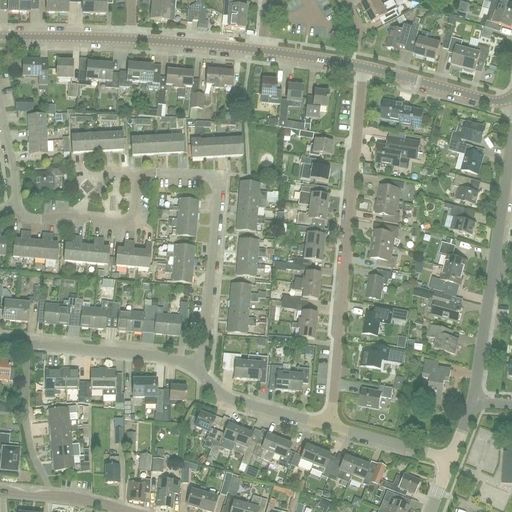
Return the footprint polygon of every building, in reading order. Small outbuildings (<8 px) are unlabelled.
[(7,13),(18,13),(18,0),(1,0),(8,0),(7,13)] [(18,0),(18,13),(29,13),(29,1),(36,1),(36,0),(18,0)] [(45,0),(46,13),(57,14),(56,0),(45,0)] [(56,0),(57,14),(68,14),(68,0),(56,0)] [(82,0),(82,14),(94,15),(94,0),(82,0)] [(105,0),(94,0),(94,15),(106,15),(105,0)] [(151,0),(150,8),(175,10),(175,0),(151,0)] [(223,16),(246,18),(247,7),(239,6),(240,1),(233,0),(223,0),(224,0),(223,16)] [(371,0),(361,5),(366,15),(383,6),(380,1),(381,0),(371,0)] [(495,13),(496,13),(511,17),(511,6),(505,4),(505,0),(489,0),(488,3),(491,4),(489,11),(495,13)] [(188,9),(188,11),(199,12),(200,4),(198,4),(188,9)] [(199,12),(198,22),(198,25),(204,26),(205,10),(206,10),(206,7),(201,4),(200,4),(199,12)] [(383,6),(366,15),(372,25),(384,18),(387,24),(398,18),(392,8),(386,12),(383,6)] [(150,8),(150,20),(170,21),(175,21),(175,10),(150,8)] [(192,21),(198,22),(199,12),(188,11),(186,23),(192,24),(192,21)] [(484,15),(481,25),(485,26),(485,28),(496,32),(498,26),(511,29),(511,25),(511,17),(496,13),(495,13),(489,11),(487,17),(484,15)] [(223,16),(222,24),(226,26),(228,26),(227,28),(245,29),(246,18),(223,16)] [(414,23),(412,28),(409,40),(415,41),(420,25),(419,25),(420,20),(416,19),(414,24),(414,23)] [(406,52),(409,40),(412,28),(406,26),(404,32),(391,28),(386,48),(400,52),(400,51),(406,52)] [(442,49),(448,51),(452,38),(453,34),(446,32),(442,49)] [(470,43),(478,45),(480,39),(472,37),(470,43)] [(414,56),(425,59),(430,41),(419,38),(414,56)] [(451,66),(463,69),(468,51),(461,49),(463,41),(452,38),(448,51),(455,53),(451,66)] [(441,44),(430,41),(425,59),(436,61),(441,44)] [(474,72),(475,72),(479,59),(485,61),(489,48),(478,45),(477,48),(470,46),(468,51),(463,69),(464,69),(463,70),(464,72),(472,74),(474,73),(474,72)] [(39,86),(39,91),(46,91),(46,86),(47,86),(47,62),(39,62),(22,62),(22,78),(39,78),(39,86)] [(71,79),(72,62),(56,62),(56,79),(71,79)] [(85,81),(98,82),(100,64),(87,63),(86,72),(79,71),(78,85),(77,86),(85,87),(85,81)] [(113,65),(100,64),(98,82),(106,83),(105,88),(118,90),(118,88),(119,75),(112,74),(113,65)] [(132,83),(139,84),(140,65),(128,64),(127,74),(119,73),(119,75),(118,88),(131,89),(132,83)] [(153,66),(140,65),(139,84),(147,84),(146,90),(159,91),(160,76),(152,76),(153,66)] [(173,89),(177,90),(178,90),(179,73),(166,71),(165,86),(173,87),(173,89)] [(213,89),(219,90),(220,72),(206,71),(205,86),(213,87),(213,89)] [(233,73),(220,72),(219,90),(223,90),(223,88),(232,88),(233,73)] [(191,89),(193,74),(179,73),(178,90),(177,90),(177,99),(184,100),(185,88),(191,89)] [(260,103),(280,105),(280,104),(281,91),(275,90),(276,81),(262,80),(260,103)] [(76,99),(77,86),(78,85),(69,84),(67,98),(76,99)] [(280,105),(279,116),(278,122),(285,123),(287,107),(292,108),(293,103),(300,103),(302,87),(288,86),(286,104),(280,104),(280,105)] [(159,91),(157,105),(157,118),(161,118),(165,118),(165,105),(164,105),(165,91),(159,91)] [(318,120),(320,108),(326,109),(328,93),(314,92),(313,99),(307,98),(305,119),(318,120)] [(190,109),(203,110),(204,95),(191,94),(190,109)] [(389,120),(401,122),(404,106),(384,103),(382,116),(387,117),(389,120)] [(404,106),(401,122),(400,125),(412,127),(416,125),(421,126),(423,112),(404,109),(404,106)] [(27,130),(45,130),(45,117),(27,118),(27,130)] [(481,144),(486,129),(467,124),(464,135),(454,132),(451,142),(464,145),(465,140),(481,144)] [(46,142),(45,130),(27,130),(28,143),(46,142)] [(14,141),(26,140),(26,131),(14,131),(14,141)] [(312,140),(313,134),(299,132),(298,138),(312,140)] [(388,146),(379,144),(375,164),(400,168),(401,157),(417,160),(420,141),(420,142),(404,140),(405,134),(391,132),(391,137),(389,136),(388,146)] [(123,134),(109,135),(110,153),(124,152),(123,134)] [(97,135),(84,136),(85,154),(98,154),(97,135)] [(109,135),(97,135),(98,154),(110,153),(109,135)] [(85,154),(84,136),(71,137),(72,155),(85,154)] [(169,137),(156,138),(157,156),(170,156),(169,137)] [(182,137),(169,137),(170,156),(183,155),(182,137)] [(156,138),(144,139),(145,157),(157,156),(156,138)] [(145,157),(144,139),(131,140),(132,158),(145,157)] [(230,158),(229,140),(216,141),(217,159),(230,158)] [(242,140),(229,140),(230,158),(243,158),(242,140)] [(330,157),(333,143),(314,140),(313,145),(311,145),(309,155),(319,157),(319,155),(330,157)] [(203,142),(204,160),(217,159),(216,141),(203,142)] [(47,155),(46,142),(28,143),(28,156),(47,155)] [(204,160),(203,142),(190,142),(191,160),(204,160)] [(451,142),(448,151),(466,156),(462,172),(477,176),(482,157),(471,154),(472,148),(464,145),(451,142)] [(330,170),(322,168),(323,162),(301,158),(300,164),(312,166),(309,179),(327,183),(330,170)] [(65,167),(62,167),(47,167),(47,174),(34,175),(34,191),(54,190),(53,177),(69,176),(69,168),(65,169),(65,167)] [(447,178),(455,180),(453,187),(459,189),(456,201),(476,206),(479,193),(469,190),(471,180),(456,176),(448,174),(447,178)] [(380,187),(378,201),(399,204),(401,190),(404,191),(405,184),(389,182),(388,188),(380,187)] [(241,183),(240,195),(267,198),(267,197),(267,193),(259,192),(260,184),(241,183)] [(300,194),(298,206),(310,207),(309,208),(326,210),(328,198),(315,196),(316,190),(301,188),(300,194)] [(267,198),(240,195),(238,207),(258,209),(258,202),(266,203),(267,198)] [(178,212),(178,213),(197,214),(199,202),(179,200),(178,208),(170,207),(170,211),(178,212)] [(378,201),(377,207),(375,208),(374,212),(376,213),(376,215),(383,217),(383,223),(398,225),(399,219),(397,218),(399,204),(378,201)] [(473,236),(476,224),(466,221),(468,210),(453,206),(450,217),(457,219),(453,231),(473,236)] [(258,209),(238,207),(237,219),(265,222),(265,217),(263,217),(257,217),(258,209)] [(325,222),(326,210),(309,208),(309,215),(298,214),(296,225),(311,227),(312,221),(325,222)] [(196,226),(197,214),(178,213),(177,220),(169,220),(169,224),(196,226)] [(264,226),(265,222),(237,219),(236,232),(255,234),(256,225),(264,226)] [(195,239),(196,226),(169,224),(168,227),(176,228),(176,231),(172,231),(172,236),(176,236),(176,237),(195,239)] [(375,231),(373,246),(393,249),(395,235),(398,236),(399,229),(384,227),(383,232),(375,231)] [(307,235),(305,247),(305,248),(323,250),(324,238),(314,236),(315,230),(299,228),(298,233),(307,235)] [(12,258),(23,259),(26,233),(20,232),(20,240),(14,240),(12,258)] [(30,233),(26,233),(23,259),(34,260),(36,242),(30,242),(30,233)] [(41,243),(36,242),(34,260),(45,261),(47,234),(42,234),(41,243)] [(53,235),(47,234),(45,261),(56,262),(57,244),(52,244),(53,235)] [(63,263),(75,264),(77,238),(72,237),(72,246),(65,245),(63,263)] [(82,238),(77,238),(75,264),(85,265),(87,247),(81,247),(82,238)] [(93,248),(87,247),(85,265),(96,266),(99,240),(94,239),(93,248)] [(103,240),(99,240),(96,266),(107,267),(109,249),(102,249),(103,240)] [(239,240),(238,253),(266,255),(266,251),(258,250),(259,242),(239,240)] [(115,268),(127,269),(129,243),(124,242),(123,251),(117,250),(115,268)] [(134,243),(129,243),(127,269),(138,270),(139,252),(133,252),(134,243)] [(448,256),(444,269),(464,274),(467,262),(453,258),(456,247),(443,243),(440,254),(448,256)] [(145,253),(139,252),(138,270),(149,271),(151,245),(146,244),(145,253)] [(166,254),(166,258),(193,260),(194,248),(175,246),(174,255),(166,254)] [(294,266),(301,267),(310,268),(311,262),(321,264),(323,250),(305,248),(305,247),(298,246),(297,252),(304,254),(303,260),(295,259),(294,266)] [(392,258),(393,249),(373,246),(370,260),(378,262),(377,268),(396,271),(398,259),(392,258)] [(238,253),(237,265),(257,267),(257,259),(266,259),(266,255),(238,253)] [(192,272),(193,260),(166,258),(174,258),(173,266),(165,266),(165,263),(157,262),(157,269),(165,270),(192,272)] [(285,272),(286,264),(276,263),(275,271),(285,272)] [(264,271),(264,273),(270,274),(271,267),(265,266),(265,267),(257,267),(237,265),(236,277),(256,279),(256,271),(264,271)] [(460,287),(464,274),(444,269),(441,281),(433,279),(430,289),(444,293),(446,283),(460,287)] [(191,285),(192,272),(165,270),(164,274),(172,275),(171,283),(191,285)] [(369,277),(367,290),(366,299),(381,302),(384,285),(388,286),(388,281),(392,281),(393,274),(377,271),(376,278),(369,277)] [(303,281),(302,286),(319,289),(321,275),(306,273),(305,281),(303,281)] [(317,302),(319,289),(302,286),(295,285),(295,284),(291,284),(290,290),(294,291),(294,292),(303,293),(302,300),(317,302)] [(0,299),(1,300),(1,298),(4,299),(2,321),(15,322),(16,303),(11,303),(11,299),(10,299),(11,296),(6,291),(2,290),(3,286),(0,285),(0,299)] [(232,285),(231,297),(258,300),(266,300),(266,294),(258,293),(258,295),(250,294),(251,287),(232,285)] [(413,296),(425,299),(427,291),(415,287),(413,296)] [(24,301),(24,304),(16,303),(15,322),(27,323),(29,305),(32,305),(33,302),(39,303),(39,297),(40,289),(34,288),(33,298),(29,298),(24,301)] [(449,294),(462,298),(463,292),(451,289),(449,294)] [(278,322),(280,309),(294,311),(296,298),(282,297),(283,295),(271,293),(269,321),(278,322)] [(428,309),(434,311),(432,316),(458,324),(463,308),(450,305),(452,298),(436,293),(434,299),(431,298),(428,309)] [(43,325),(55,326),(57,306),(45,305),(46,297),(39,297),(39,303),(38,311),(44,312),(43,325)] [(231,297),(230,310),(249,311),(250,303),(258,303),(258,300),(231,297)] [(69,315),(75,315),(77,300),(69,300),(68,302),(63,301),(63,306),(57,306),(55,326),(68,327),(69,315)] [(80,328),(93,329),(94,309),(88,309),(88,305),(82,304),(83,301),(77,300),(75,315),(81,316),(80,328)] [(154,335),(166,336),(168,316),(156,315),(157,303),(151,302),(149,322),(155,323),(154,335)] [(167,313),(167,302),(158,302),(158,313),(167,313)] [(106,318),(112,318),(114,304),(101,303),(101,310),(94,309),(93,329),(104,330),(106,318)] [(180,325),(186,325),(187,311),(188,304),(182,303),(181,310),(181,317),(168,316),(166,336),(179,337),(179,336),(180,325)] [(120,304),(114,304),(112,318),(118,319),(117,331),(130,332),(131,313),(119,312),(120,304)] [(143,321),(149,322),(151,307),(144,307),(144,314),(131,313),(130,332),(142,334),(143,321)] [(387,309),(387,310),(374,308),(373,315),(366,313),(363,335),(378,338),(380,324),(388,326),(389,318),(392,318),(393,310),(387,309)] [(230,310),(228,322),(256,324),(256,320),(248,320),(249,311),(230,310)] [(299,321),(298,326),(316,328),(318,315),(303,313),(302,321),(299,321)] [(255,328),(256,324),(228,322),(227,334),(247,336),(248,328),(255,328)] [(314,341),(316,328),(298,326),(298,331),(301,331),(299,339),(314,341)] [(452,340),(454,333),(431,327),(428,338),(438,341),(435,350),(455,356),(459,342),(452,340)] [(312,360),(313,348),(302,347),(301,354),(305,354),(304,359),(312,360)] [(382,361),(388,362),(399,364),(401,351),(391,349),(391,350),(378,348),(373,347),(372,355),(364,353),(361,367),(381,371),(382,361)] [(233,381),(247,382),(248,363),(240,363),(241,357),(229,356),(228,371),(234,371),(233,381)] [(248,363),(247,382),(259,383),(260,374),(266,374),(267,359),(248,357),(248,363)] [(420,368),(422,359),(413,358),(412,366),(420,368)] [(15,369),(9,369),(10,361),(0,360),(0,380),(14,382),(15,369)] [(449,384),(451,370),(426,366),(424,380),(429,381),(427,393),(430,393),(428,404),(441,406),(445,383),(449,384)] [(275,392),(288,393),(290,375),(282,374),(283,368),(271,367),(270,383),(276,383),(275,392)] [(297,376),(290,375),(288,393),(301,394),(302,385),(308,386),(309,371),(297,370),(297,376)] [(47,383),(46,398),(54,398),(54,396),(59,395),(59,391),(66,391),(66,371),(53,371),(53,383),(47,383)] [(78,404),(84,404),(84,383),(78,383),(78,371),(66,371),(66,391),(78,391),(78,404)] [(102,391),(103,372),(90,371),(90,383),(84,383),(84,404),(90,405),(90,391),(102,391)] [(115,372),(103,372),(102,391),(102,396),(115,396),(115,404),(115,410),(124,410),(124,402),(124,395),(122,395),(122,384),(115,384),(115,372)] [(132,399),(145,399),(144,381),(132,381),(132,399)] [(144,381),(145,399),(145,405),(156,406),(156,419),(162,419),(162,416),(162,410),(163,406),(163,404),(156,403),(156,381),(144,381)] [(391,400),(393,389),(380,387),(379,394),(362,391),(360,407),(379,410),(381,399),(391,400)] [(163,404),(163,406),(177,406),(177,402),(186,402),(186,388),(170,388),(170,391),(163,391),(163,404)] [(130,416),(130,402),(124,402),(124,421),(134,421),(134,416),(130,416)] [(48,411),(49,423),(69,421),(68,415),(76,414),(76,407),(68,408),(68,409),(48,411)] [(208,418),(209,415),(198,411),(194,420),(197,421),(194,428),(202,431),(200,436),(206,438),(203,447),(210,450),(218,432),(210,429),(214,420),(208,418)] [(69,421),(49,423),(50,435),(70,433),(70,434),(78,433),(78,426),(70,427),(69,421)] [(219,429),(218,432),(210,450),(208,456),(216,459),(220,448),(229,451),(231,450),(240,430),(228,425),(225,431),(219,429)] [(123,445),(123,429),(114,429),(115,445),(123,445)] [(250,441),(252,435),(240,430),(231,450),(232,451),(231,451),(244,456),(241,464),(248,466),(252,455),(256,444),(250,441)] [(70,433),(50,435),(51,448),(71,446),(70,434),(70,433)] [(127,433),(126,452),(135,452),(136,433),(127,433)] [(0,434),(0,447),(3,448),(0,472),(16,474),(16,471),(18,472),(19,465),(17,465),(19,453),(18,453),(19,444),(10,444),(11,437),(10,437),(10,435),(0,434)] [(266,436),(262,446),(256,444),(252,455),(270,463),(273,455),(279,441),(266,436)] [(291,446),(279,441),(273,455),(279,457),(276,465),(289,470),(295,455),(289,452),(291,446)] [(51,448),(52,460),(72,458),(71,446),(51,448)] [(293,472),(295,467),(297,468),(297,467),(310,472),(310,470),(318,451),(306,446),(301,457),(295,455),(289,470),(293,472)] [(328,463),(330,456),(318,451),(310,470),(311,470),(310,472),(328,479),(334,465),(328,463)] [(511,454),(504,454),(502,485),(511,486),(511,454)] [(149,472),(150,455),(140,455),(139,471),(149,472)] [(340,468),(334,465),(328,479),(335,482),(336,479),(348,484),(350,481),(352,476),(351,476),(357,462),(344,457),(340,468)] [(72,458),(52,460),(54,472),(74,470),(72,458)] [(119,484),(119,467),(118,467),(118,458),(109,458),(109,467),(105,467),(105,484),(119,484)] [(151,473),(163,474),(164,460),(153,459),(151,473)] [(369,467),(357,462),(351,476),(352,476),(350,481),(361,486),(362,485),(368,487),(370,483),(373,476),(366,473),(369,467)] [(377,486),(380,480),(383,472),(385,468),(377,465),(375,469),(373,476),(370,483),(377,486)] [(414,495),(419,482),(403,475),(398,488),(414,495)] [(226,497),(232,478),(225,476),(220,495),(226,497)] [(159,479),(158,490),(156,507),(172,509),(174,494),(179,495),(181,481),(159,479)] [(150,495),(150,481),(141,480),(141,484),(129,482),(126,501),(144,503),(145,494),(150,495)] [(380,480),(377,486),(394,493),(397,487),(380,480)] [(186,506),(200,510),(204,494),(206,489),(200,487),(199,493),(191,490),(186,506)] [(288,511),(289,511),(301,511),(304,506),(298,504),(300,494),(290,491),(289,497),(292,498),(288,511)] [(379,510),(383,511),(406,511),(409,507),(397,503),(400,497),(386,492),(379,510)] [(212,511),(217,498),(204,494),(200,510),(207,511),(212,511)] [(243,511),(246,505),(238,503),(240,497),(229,494),(225,508),(231,510),(230,511),(243,511)] [(263,511),(267,501),(253,497),(250,506),(246,505),(243,511),(263,511)]
